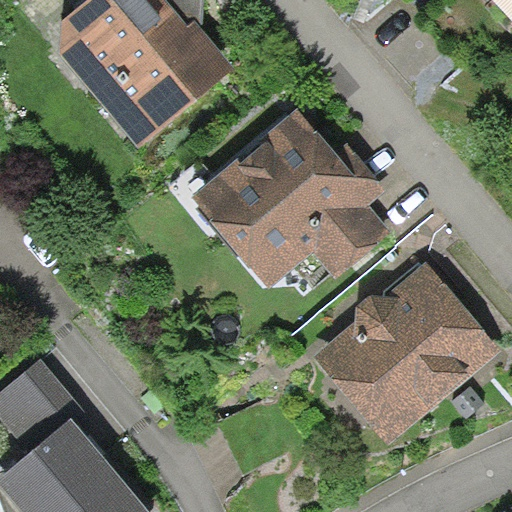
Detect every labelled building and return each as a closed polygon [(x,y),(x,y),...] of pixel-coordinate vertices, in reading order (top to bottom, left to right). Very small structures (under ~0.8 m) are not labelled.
[(62,52),(138,147),(234,71),(194,22),(186,28),(163,0),(92,0),(62,24),(62,52)] [(333,154),(297,111),(191,199),(269,293),(315,255),(338,282),(394,236),(369,206),(387,191),(347,143),(333,154)] [(502,355),(423,259),(352,318),(356,323),(312,359),(387,450),(502,355)] [(0,394),(0,418),(33,457),(71,424),(85,411),(41,360),(0,394)] [(33,457),(0,484),(0,491),(17,511),(146,511),(71,424),(33,457)]
